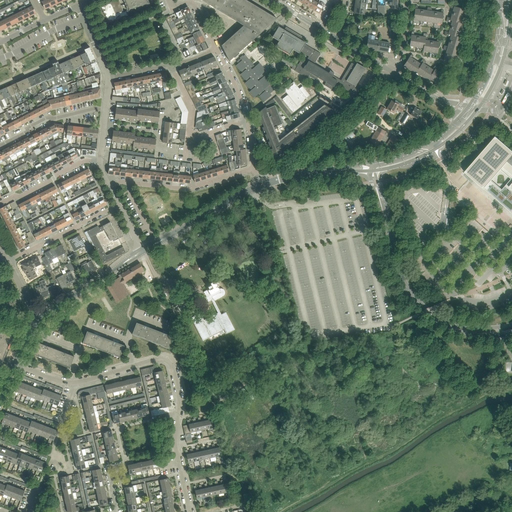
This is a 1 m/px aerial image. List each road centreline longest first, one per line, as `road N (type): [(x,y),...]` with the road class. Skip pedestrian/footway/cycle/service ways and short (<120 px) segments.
road 1 (tertiary): [(511,328),(470,332),(423,312),(395,262),(374,170)]
road 2 (tertiary): [(374,170),(415,160),(450,138),(483,101),(502,60)]
road 3 (tertiary): [(492,58),(474,97),(443,134),(373,163)]
road 4 (residential): [(107,187),(190,188),(254,167)]
road 5 (residential): [(142,253),(263,183)]
road 6 (residential): [(288,162),(371,96),(390,71)]
road 7 (residential): [(216,48),(243,105),(254,167)]
road 8 (residential): [(38,318),(142,253)]
road 9 (residential): [(7,260),(116,204)]
